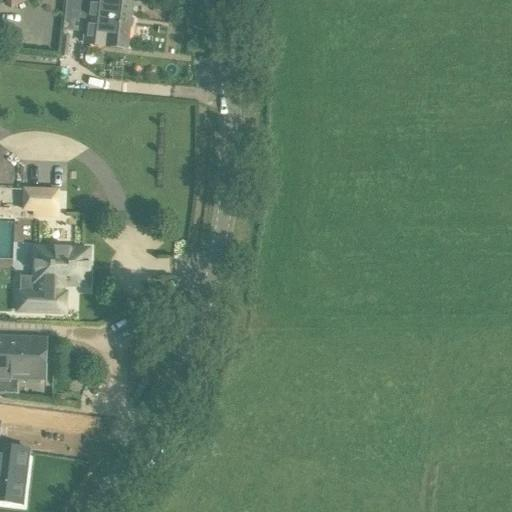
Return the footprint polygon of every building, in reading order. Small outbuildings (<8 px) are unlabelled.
[(5,0),(11,10),(29,0),(5,0)] [(66,0),(63,31),(84,33),(83,44),(105,46),(127,49),(132,0),(66,0)] [(23,190),(23,209),(33,210),(33,216),(57,217),(57,191),(23,190)] [(18,292),(17,312),(64,313),(65,294),(59,294),(59,285),(87,286),(88,250),(34,248),(33,293),(18,292)] [(0,337),(0,395),(19,396),(19,380),(44,381),(44,380),(45,339),(0,337)] [(0,502),(22,505),(28,450),(0,446),(0,502)]
